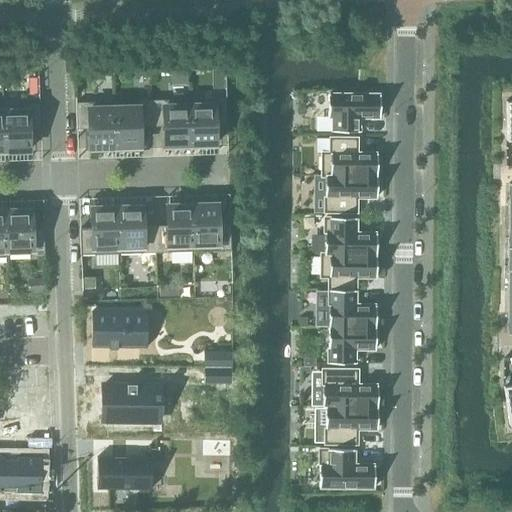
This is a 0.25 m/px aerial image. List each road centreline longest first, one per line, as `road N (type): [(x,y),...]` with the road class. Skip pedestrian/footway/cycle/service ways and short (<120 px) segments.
road 1 (residential): [(399,511),(409,0)]
road 2 (residential): [(72,511),(60,178)]
road 3 (residential): [(54,17),(235,3)]
road 4 (residential): [(60,178),(222,172)]
road 5 (residential): [(60,178),(54,17)]
